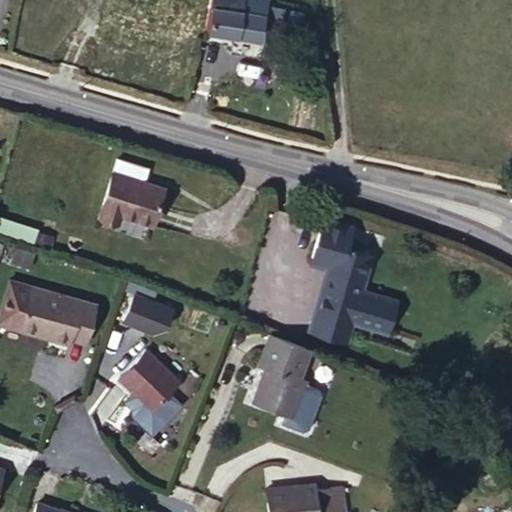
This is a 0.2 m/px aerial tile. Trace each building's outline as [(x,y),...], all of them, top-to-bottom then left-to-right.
[(131,0),(129,9),(210,32),(221,7),(194,0),(131,0)] [(223,0),(221,7),(210,32),(242,41),(252,6),(229,0),(223,0)] [(114,222),(141,230),(150,195),(132,188),(135,174),(104,165),(86,222),(110,231),(114,222)] [(0,232),(32,239),(34,227),(0,220),(0,232)] [(306,268),(318,273),(323,254),(330,257),(338,231),(321,226),(316,226),(314,228),(311,235),(304,264),(306,268)] [(318,273),(304,318),(339,330),(340,326),(372,336),(383,302),(350,292),(358,266),(330,257),(323,254),(318,273)] [(142,331),(153,291),(128,284),(116,323),(142,331)] [(0,334),(44,346),(47,342),(62,346),(74,308),(0,287),(0,334)] [(339,330),(304,318),(300,336),(335,347),(339,330)] [(286,373),(296,349),(250,331),(242,358),(247,360),(235,397),(276,412),(289,375),(286,373)] [(97,378),(128,408),(155,380),(123,348),(97,378)] [(420,453),(432,439),(421,430),(409,444),(420,453)] [(292,511),(291,492),(237,494),(238,511),(292,511)] [(316,511),(315,492),(291,492),(292,511),(316,511)]
